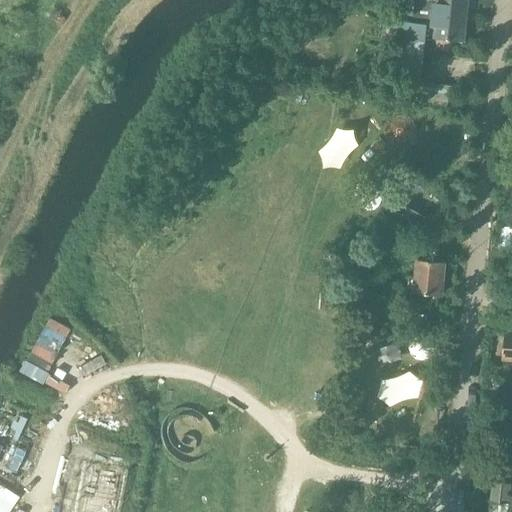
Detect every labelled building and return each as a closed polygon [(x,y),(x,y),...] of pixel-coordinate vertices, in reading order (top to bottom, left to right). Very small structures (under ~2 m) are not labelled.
[(420,80),(425,38),(434,39),(437,14),(438,6),(429,5),(429,4),(415,2),(414,0),(395,0),(394,8),(401,11),(390,78),(403,81),(400,100),(446,109),(451,85),(420,80)] [(466,18),(468,0),(438,0),(438,6),(437,14),(466,18)] [(464,42),(466,18),(437,14),(434,39),(464,42)] [(440,296),(444,263),(418,260),(416,277),(409,276),(407,293),(440,296)] [(114,511),(127,475),(86,461),(67,511),(114,511)] [(0,481),(0,511),(9,511),(20,492),(0,481)] [(511,503),(511,482),(492,481),(490,501),(511,503)]
